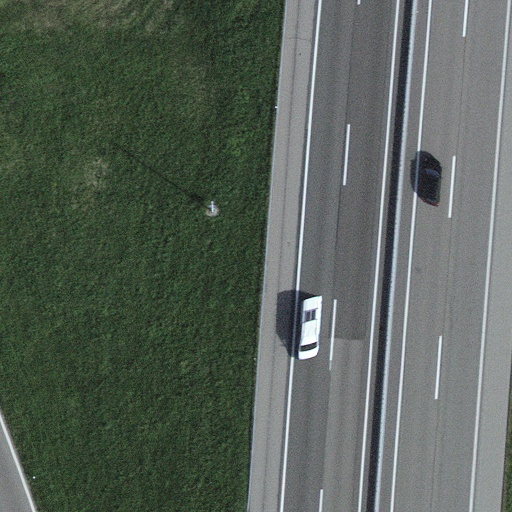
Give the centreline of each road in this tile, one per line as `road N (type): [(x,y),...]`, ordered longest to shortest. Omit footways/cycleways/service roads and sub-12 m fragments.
road 1 (motorway): [(358,0),(320,511)]
road 2 (motorway): [(428,511),(466,0)]
